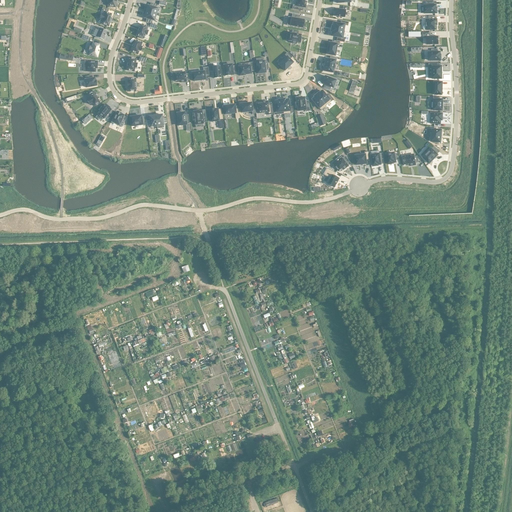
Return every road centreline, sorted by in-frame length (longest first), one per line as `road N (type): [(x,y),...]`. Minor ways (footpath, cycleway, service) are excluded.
road 1 (residential): [(130,0),(108,74),(115,93),(131,102),(301,81),(319,0)]
road 2 (unclassified): [(312,511),(210,247)]
road 3 (residential): [(358,186),(447,176),(456,120),(451,0)]
road 4 (unknown): [(294,466),(171,511),(154,484),(166,465)]
